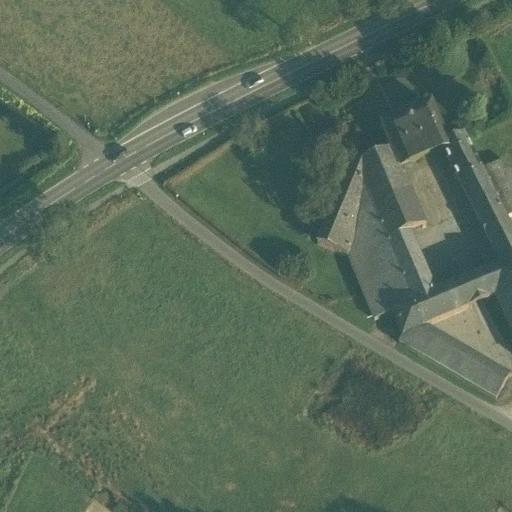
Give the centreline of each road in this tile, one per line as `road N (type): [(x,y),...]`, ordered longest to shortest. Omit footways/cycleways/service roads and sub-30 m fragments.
road 1 (unclassified): [(511,423),(231,264),(117,164)]
road 2 (secondary): [(164,139),(442,0)]
road 3 (residential): [(117,164),(0,76)]
road 4 (secondary): [(117,164),(0,244)]
